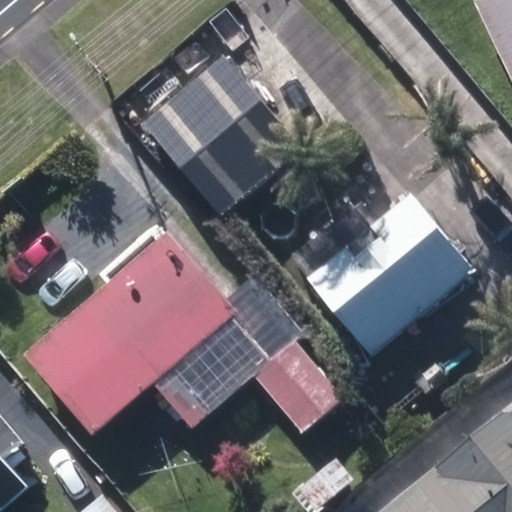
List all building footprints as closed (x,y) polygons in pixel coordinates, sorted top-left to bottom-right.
[(511,0),(477,0),(474,2),(511,83),(511,0)] [(212,70),(139,131),(214,222),(288,160),(212,70)] [(298,265),(375,358),(475,274),(398,182),(298,265)] [(25,355),(92,436),(154,384),(193,429),(256,377),(303,434),(342,401),(297,345),(305,338),(255,279),(227,304),(170,235),(25,355)] [(511,511),(511,407),(382,511),(511,511)] [(0,511),(25,490),(1,461),(23,444),(0,417),(0,511)] [(87,511),(114,511),(104,499),(87,511)]
